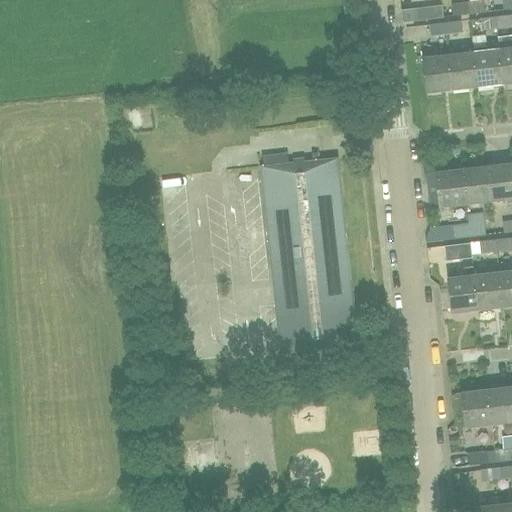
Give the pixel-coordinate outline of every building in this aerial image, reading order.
[(511,10),(511,0),(501,0),(503,11),(511,10)] [(469,15),(484,13),(483,1),(468,3),(469,15)] [(469,15),(468,3),(451,5),(453,17),(469,15)] [(418,21),(434,19),(432,7),(417,9),(418,21)] [(497,29),(511,27),(511,24),(511,16),(495,17),(497,29)] [(497,29),(495,17),(479,19),(481,31),(497,29)] [(447,35),(462,34),(461,21),(445,23),(447,35)] [(308,22),(295,23),(297,48),(310,47),(308,22)] [(447,35),(445,23),(429,25),(430,37),(447,35)] [(511,83),(511,46),(499,48),(504,85),(511,83)] [(504,85),(499,48),(474,51),(479,87),(504,85)] [(479,87),(474,51),(449,54),(454,90),(479,87)] [(454,90),(449,54),(423,57),(427,93),(454,90)] [(337,159),(304,162),(304,158),(293,159),(293,164),(261,167),(281,353),(324,348),(322,330),(355,326),(337,159)] [(492,201),(511,198),(511,163),(488,166),(492,201)] [(488,166),(463,169),(467,204),(492,201),(488,166)] [(441,207),(467,204),(463,169),(437,172),(441,207)] [(511,233),(511,220),(502,222),(504,234),(511,233)] [(471,238),(486,236),(484,224),(469,226),(471,238)] [(471,238),(469,226),(441,229),(442,241),(471,238)] [(498,253),(511,250),(511,243),(511,238),(496,240),(498,253)] [(498,253),(496,240),(479,242),(481,255),(498,253)] [(470,243),(444,246),(446,261),(472,258),(470,243)] [(479,311),(475,275),(474,275),(473,267),(463,268),(464,276),(449,278),(453,314),(479,311)] [(511,307),(511,270),(500,272),(504,308),(511,307)] [(504,308),(500,272),(475,275),(479,311),(504,308)] [(511,422),(511,386),(488,389),(492,424),(511,422)] [(492,424),(488,389),(462,392),(466,427),(492,424)] [(511,461),(511,448),(503,450),(504,463),(511,461)] [(494,451),(469,454),(470,466),(495,463),(494,451)] [(497,481),(511,478),(511,469),(511,467),(496,468),(497,481)] [(497,481),(496,468),(480,470),(481,483),(497,481)] [(500,511),(500,505),(499,505),(498,497),(490,498),(491,506),(474,508),(474,511),(500,511)] [(511,511),(511,503),(500,505),(500,511),(511,511)]
